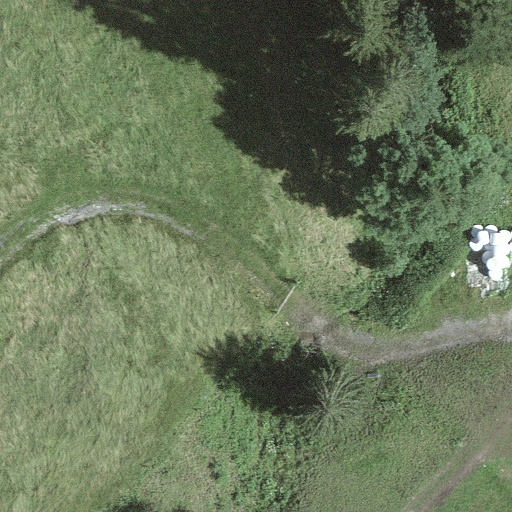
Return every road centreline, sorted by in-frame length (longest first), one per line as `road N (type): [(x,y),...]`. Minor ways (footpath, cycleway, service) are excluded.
road 1 (track): [(511,326),(381,346),(341,340),(202,230),(139,203),(72,203),(40,217),(0,253)]
road 2 (track): [(511,400),(416,511)]
